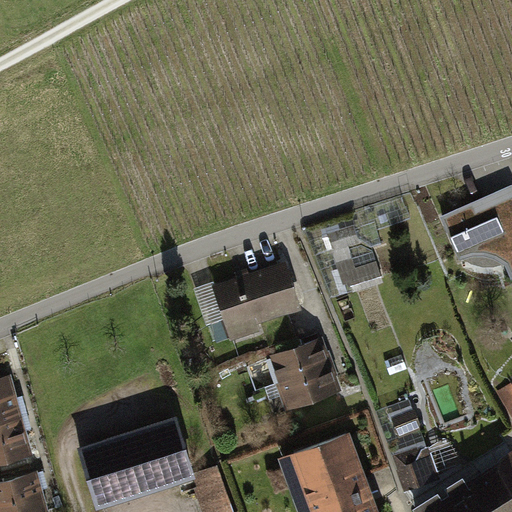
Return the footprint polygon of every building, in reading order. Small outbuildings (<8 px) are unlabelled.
[(511,185),(441,216),(459,257),(475,250),(493,252),(508,261),(511,270),(511,185)] [(284,263),(217,285),(230,325),(297,303),(284,263)] [(376,263),(350,271),(355,287),(381,279),(376,263)] [(322,338),(269,357),(279,381),(330,362),(322,338)] [(330,362),(279,381),(287,404),(339,384),(330,362)] [(10,373),(0,375),(0,462),(31,454),(10,373)] [(419,413),(396,423),(403,439),(426,430),(419,413)] [(177,422),(88,449),(103,501),(193,474),(177,422)] [(376,511),(348,435),(293,455),(314,511),(376,511)] [(431,447),(395,459),(406,491),(442,479),(431,447)] [(465,478),(414,510),(415,511),(511,511),(511,459),(470,486),(465,478)] [(234,511),(220,467),(194,475),(206,511),(234,511)] [(36,472),(0,480),(0,511),(33,511),(46,509),(36,472)]
